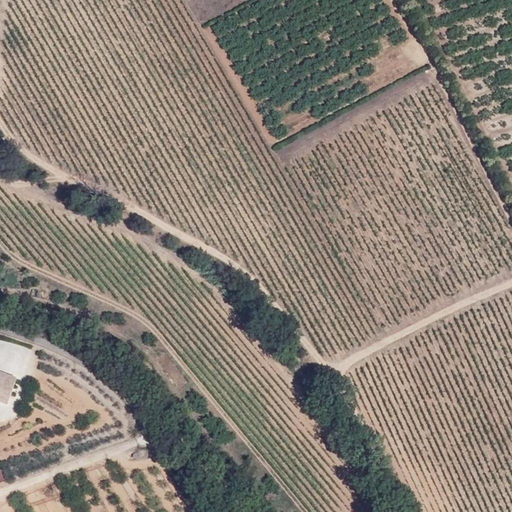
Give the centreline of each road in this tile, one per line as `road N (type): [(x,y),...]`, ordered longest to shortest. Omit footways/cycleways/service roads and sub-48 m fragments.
road 1 (residential): [(0,320),(96,364),(156,430)]
road 2 (track): [(0,485),(156,430)]
